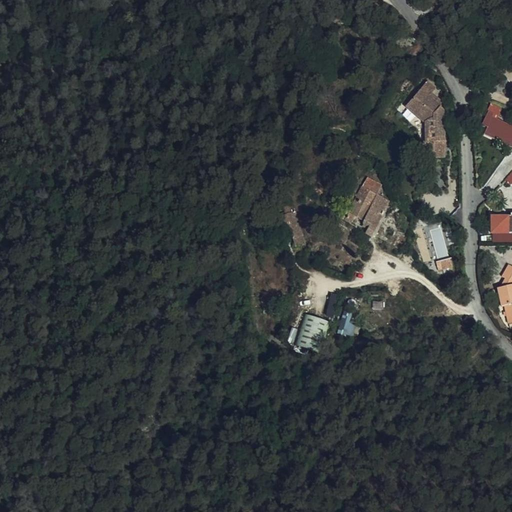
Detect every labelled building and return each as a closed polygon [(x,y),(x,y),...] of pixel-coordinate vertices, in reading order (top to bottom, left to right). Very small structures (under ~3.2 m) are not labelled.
[(420,142),(422,159),(435,158),(443,158),(440,108),(436,106),(439,103),(426,93),(430,87),(421,81),(402,108),(424,123),(425,142),(420,142)] [(486,109),(478,106),(476,111),(483,115),(486,109)] [(497,115),(486,109),(483,115),(482,117),(493,122),(497,115)] [(511,133),(497,131),(492,144),(506,151),(511,133)] [(511,174),(502,186),(507,190),(511,187),(511,174)] [(379,191),(364,184),(360,193),(343,227),(349,230),(353,222),(362,227),(361,229),(361,230),(362,231),(364,232),(367,231),(364,239),(371,242),(387,207),(375,200),(379,191)] [(331,207),(326,205),(322,214),(328,216),(331,207)] [(276,206),(262,212),(265,220),(280,215),(276,206)] [(287,214),(281,216),(283,220),(284,222),(277,224),(272,226),(277,242),(289,238),(294,256),(304,253),(294,219),(289,220),(287,214)] [(509,221),(489,221),(489,238),(511,237),(511,218),(508,218),(509,221)] [(435,261),(451,256),(440,221),(424,226),(435,261)] [(436,261),(439,270),(455,266),(452,257),(436,261)] [(511,326),(511,268),(509,267),(503,280),(507,282),(506,284),(511,286),(510,289),(499,292),(503,310),(507,310),(511,327),(511,326)] [(326,314),(334,316),(340,295),(331,292),(326,314)] [(350,321),(352,312),(343,310),(338,332),(354,336),(357,323),(350,321)] [(331,329),(305,322),(296,352),(323,360),(331,329)]
